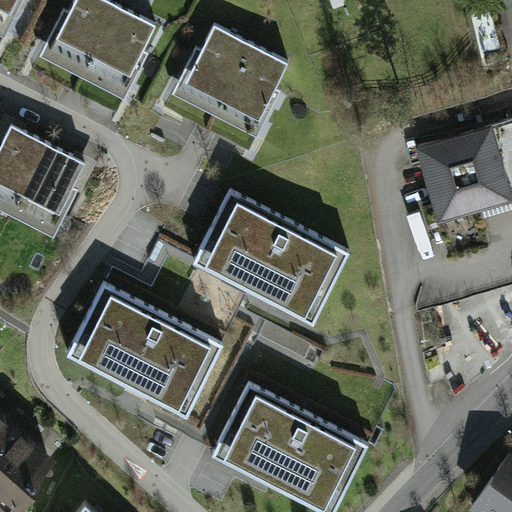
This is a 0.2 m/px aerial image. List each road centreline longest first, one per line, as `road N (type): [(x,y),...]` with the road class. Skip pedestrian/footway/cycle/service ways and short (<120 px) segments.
road 1 (residential): [(190,511),(44,376),(43,316),(124,199),(124,163),(112,141),(0,83)]
road 2 (residential): [(389,511),(511,389)]
